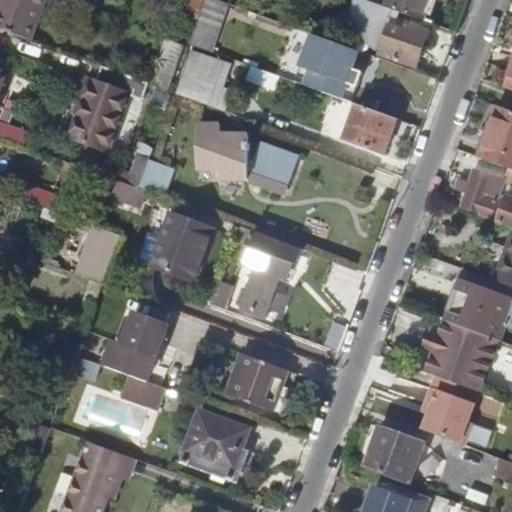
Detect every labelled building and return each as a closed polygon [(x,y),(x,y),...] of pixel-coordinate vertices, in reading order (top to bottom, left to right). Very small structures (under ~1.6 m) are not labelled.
[(0,0),(0,27),(30,38),(44,0),(0,0)] [(210,49),(228,1),(224,0),(206,0),(196,27),(191,42),(210,49)] [(373,48),(381,51),(417,64),(417,63),(427,66),(431,56),(421,52),(430,29),(395,16),(398,9),(387,5),(373,0),(358,0),(358,3),(357,5),(357,7),(357,10),(358,12),(358,14),(359,17),(359,19),(360,21),(361,23),(362,25),(364,27),(365,29),(367,31),(369,33),(370,34),(373,36),(374,37),(377,38),(373,48)] [(388,0),(387,5),(398,9),(424,19),(431,0),(388,0)] [(360,50),(312,33),(295,81),(352,101),(363,72),(353,68),(360,50)] [(163,39),(158,54),(161,55),(166,40),(163,39)] [(181,46),(166,40),(161,55),(158,54),(149,78),(167,84),(181,46)] [(180,92),(222,106),(237,61),(194,47),(180,92)] [(363,75),(373,78),(380,57),(370,54),(363,75)] [(396,102),(408,68),(380,57),(373,78),(368,92),(396,102)] [(145,94),(150,82),(99,63),(95,75),(90,74),(68,134),(107,148),(129,88),(145,94)] [(0,95),(10,70),(0,66),(0,95)] [(383,152),(396,116),(355,102),(343,137),(383,152)] [(511,111),(498,107),(479,158),(511,170),(511,111)] [(221,121),(199,121),(200,170),(222,169),(223,179),(251,179),(251,177),(257,179),(256,180),(284,191),(298,156),(263,143),(257,159),(250,156),(250,131),(221,131),(221,121)] [(142,137),(138,147),(151,152),(154,141),(142,137)] [(121,169),(118,179),(138,186),(148,159),(151,152),(138,147),(129,171),(121,169)] [(172,168),(148,159),(138,186),(162,195),(172,168)] [(482,213),(481,217),(511,228),(511,199),(508,198),(506,203),(499,202),(508,179),(476,168),(462,206),(482,213)] [(92,200),(67,191),(64,200),(60,211),(84,221),(85,219),(101,225),(113,190),(134,197),(137,188),(138,186),(118,179),(117,182),(96,175),(92,187),(96,188),(92,200)] [(27,187),(23,198),(60,211),(64,200),(27,187)] [(146,191),(137,188),(134,197),(131,205),(140,208),(146,191)] [(173,212),(161,208),(142,260),(196,280),(214,228),(173,212)] [(289,277),(300,246),(241,224),(238,234),(246,237),(248,234),(255,236),(246,261),(258,265),(244,307),(264,314),(267,307),(283,312),(289,294),(274,288),(279,274),(289,277)] [(78,273),(103,282),(111,260),(121,234),(96,225),(78,273)] [(511,234),(496,280),(511,286),(511,234)] [(235,286),(221,279),(213,303),(227,308),(235,286)] [(511,300),(462,283),(448,321),(489,336),(502,341),(507,326),(511,327),(511,300)] [(132,375),(147,381),(167,326),(134,314),(123,344),(114,341),(106,365),(132,375)] [(489,336),(448,321),(429,373),(437,376),(470,388),(489,336)] [(229,395),(274,412),(290,368),(244,352),(229,395)] [(36,365),(8,354),(0,375),(0,392),(23,399),(36,365)] [(77,354),(65,388),(77,392),(89,359),(77,354)] [(162,406),(169,388),(147,381),(132,375),(125,392),(162,406)] [(437,376),(432,388),(475,404),(480,392),(470,388),(437,376)] [(471,430),(468,423),(475,404),(432,388),(427,403),(433,405),(424,430),(460,444),(461,443),(467,440),(471,430)] [(253,467),(246,464),(239,461),(244,448),(251,429),(202,412),(184,461),(247,483),(253,467)] [(379,427),(364,467),(408,483),(423,443),(379,427)] [(124,453),(89,440),(62,511),(102,511),(109,495),(124,453)] [(251,450),(244,448),(239,461),(246,464),(251,450)] [(128,479),(136,458),(124,453),(109,495),(115,498),(123,477),(128,479)] [(375,488),(366,511),(424,511),(426,506),(375,488)]
